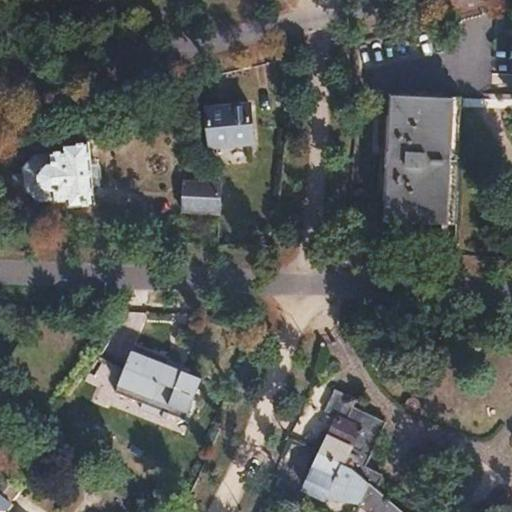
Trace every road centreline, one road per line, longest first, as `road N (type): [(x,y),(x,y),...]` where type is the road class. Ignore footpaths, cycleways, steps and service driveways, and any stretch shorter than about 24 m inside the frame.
road 1 (residential): [(0,86),(316,14)]
road 2 (residential): [(301,284),(0,271)]
road 3 (residential): [(301,284),(318,127),(316,14)]
road 4 (residential): [(221,511),(283,357),(301,284)]
road 5 (residential): [(511,292),(301,284)]
